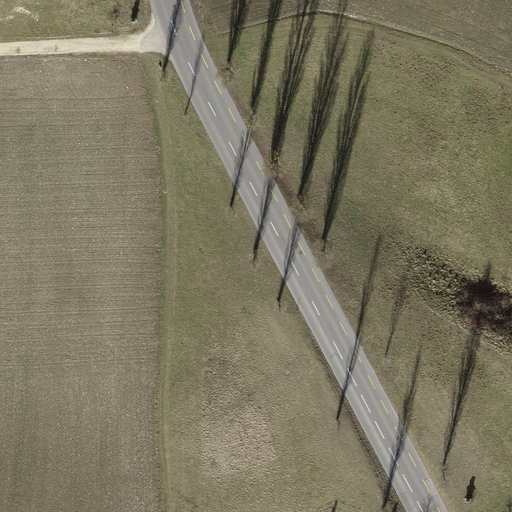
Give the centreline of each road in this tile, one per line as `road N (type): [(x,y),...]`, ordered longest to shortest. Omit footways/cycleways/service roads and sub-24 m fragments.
road 1 (tertiary): [(425,511),(182,42),(169,0)]
road 2 (track): [(152,43),(166,251),(167,511)]
road 3 (track): [(182,42),(0,50)]
